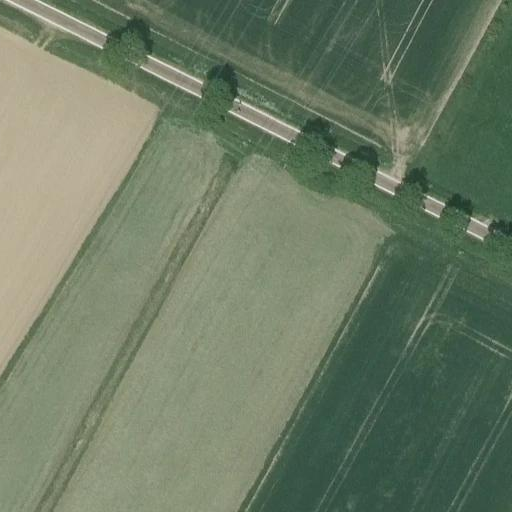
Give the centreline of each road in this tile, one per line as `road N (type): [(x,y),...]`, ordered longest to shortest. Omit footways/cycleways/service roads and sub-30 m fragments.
road 1 (unclassified): [(511,249),(16,0)]
road 2 (motorway): [(278,511),(511,137)]
road 3 (motorway): [(421,176),(211,511)]
road 4 (motorway): [(310,511),(511,239)]
road 5 (motorway): [(508,0),(421,176)]
road 6 (motorway): [(511,31),(421,176)]
